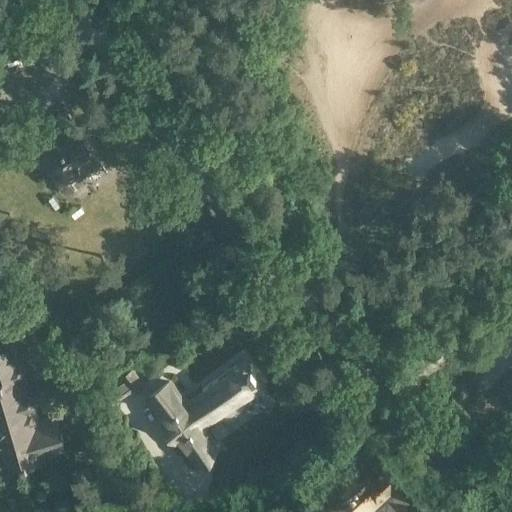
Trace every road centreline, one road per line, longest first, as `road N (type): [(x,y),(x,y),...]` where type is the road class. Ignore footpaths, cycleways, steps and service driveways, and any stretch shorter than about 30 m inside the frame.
road 1 (track): [(79,0),(363,365),(389,404),(375,417)]
road 2 (track): [(471,511),(389,404)]
